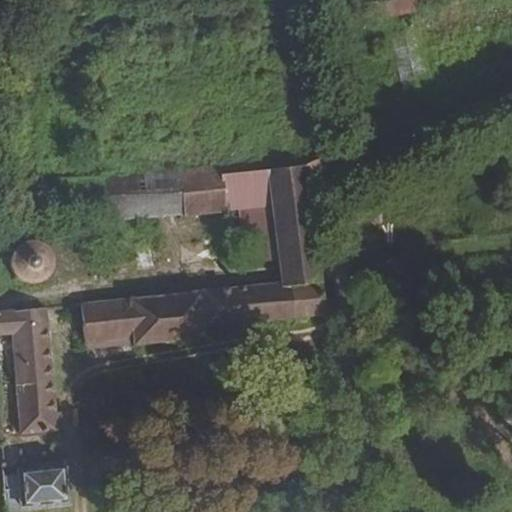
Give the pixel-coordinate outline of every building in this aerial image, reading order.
[(400,13),(397,0),(393,0),(380,2),(382,15),(400,13)] [(436,87),(429,29),(400,33),(407,91),(436,87)] [(318,191),(394,161),(387,129),(347,146),(315,161),(318,191)] [(331,320),(318,191),(315,161),(235,169),(233,156),(119,166),(121,216),(276,201),(284,278),(92,302),(91,342),(102,343),(103,350),(127,348),(126,341),(135,339),(137,348),(220,339),(220,332),(331,320)] [(36,246),(28,241),(22,241),(14,247),(10,251),(7,259),(7,269),(12,277),(21,280),(31,280),(37,278),(46,269),(43,254),(36,246)] [(53,304),(0,308),(0,331),(15,330),(24,434),(59,427),(56,346),(53,304)] [(75,500),(70,464),(25,468),(28,504),(75,500)]
